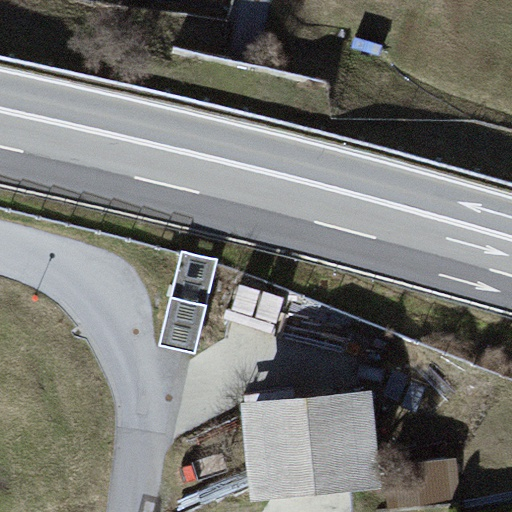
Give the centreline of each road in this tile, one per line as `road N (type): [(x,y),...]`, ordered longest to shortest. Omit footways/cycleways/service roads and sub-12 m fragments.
road 1 (trunk): [(0,130),(511,265)]
road 2 (residential): [(146,511),(156,449),(123,305),(85,272),(0,251)]
